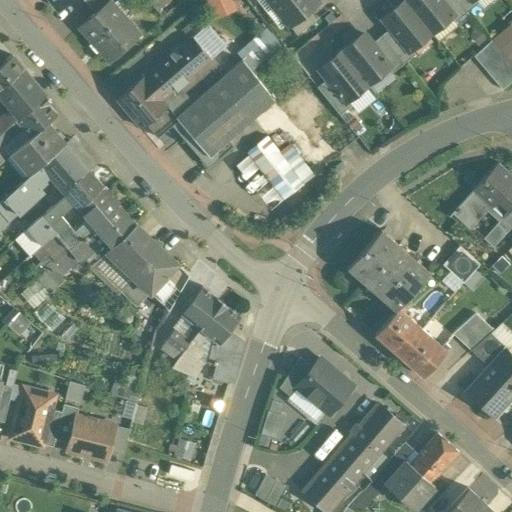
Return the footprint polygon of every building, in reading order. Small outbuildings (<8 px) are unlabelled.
[(108,0),(95,12),(78,27),(109,62),(140,34),(127,19),(135,12),(123,0),(116,0),(113,3),(110,0),(108,0)] [(90,0),(87,3),(95,12),(108,0),(90,0)] [(235,0),(210,0),(218,17),(239,8),(235,0)] [(279,0),(273,5),(289,24),(308,9),(317,2),(315,0),(279,0)] [(431,32),(404,0),(403,0),(383,17),(390,27),(409,50),(411,48),(431,32)] [(404,0),(431,32),(451,16),(453,15),(440,0),(404,0)] [(466,12),(456,0),(440,0),(453,15),(451,16),(455,21),(466,12)] [(456,0),(466,12),(478,3),(475,0),(456,0)] [(308,9),(289,24),(297,34),(316,19),(308,9)] [(511,25),(510,23),(492,40),(500,49),(511,38),(511,25)] [(269,26),(249,44),(264,60),(283,43),(269,26)] [(409,50),(390,27),(381,35),(403,63),(415,53),(411,48),(409,50)] [(371,42),(363,33),(341,50),(367,83),(388,67),(389,66),(371,42)] [(403,63),(381,35),(371,42),(389,66),(388,67),(392,72),(403,63)] [(192,36),(143,77),(162,100),(211,58),(192,36)] [(511,38),(500,49),(511,63),(511,38)] [(367,83),(341,50),(319,68),(327,77),(346,101),(347,99),(367,83)] [(27,72),(11,54),(5,59),(5,60),(0,64),(0,94),(27,72)] [(225,73),(211,58),(162,100),(176,116),(225,73)] [(225,73),(176,116),(185,126),(184,127),(209,156),(274,100),(242,59),(225,73)] [(27,72),(0,94),(13,109),(18,115),(44,93),(27,72)] [(143,77),(142,76),(116,99),(141,127),(146,123),(164,144),(184,127),(185,126),(176,116),(162,100),(143,77)] [(346,101),(327,77),(317,86),(339,114),(351,104),(347,99),(346,101)] [(18,115),(15,118),(21,125),(30,136),(47,121),(57,113),(48,103),(51,101),(44,93),(18,115)] [(13,109),(0,117),(0,118),(6,126),(15,118),(18,115),(13,109)] [(6,126),(3,129),(12,139),(20,131),(21,125),(15,118),(6,126)] [(47,121),(30,136),(21,143),(14,150),(5,158),(20,176),(19,176),(23,181),(40,165),(65,142),(47,121)] [(3,129),(0,132),(0,149),(12,139),(3,129)] [(228,164),(266,208),(310,170),(281,137),(272,145),(263,134),(228,164)] [(90,171),(65,142),(40,165),(48,174),(59,187),(65,193),(90,171)] [(511,174),(498,161),(473,189),(503,217),(511,206),(511,174)] [(40,165),(28,177),(40,191),(44,187),(41,184),(44,181),(43,179),(48,174),(40,165)] [(90,171),(65,193),(73,203),(78,209),(78,208),(103,186),(90,171)] [(23,181),(15,188),(15,189),(26,201),(29,204),(42,192),(40,191),(28,177),(23,181)] [(78,208),(78,209),(87,219),(93,227),(119,204),(103,186),(78,208)] [(59,187),(46,199),(52,205),(53,204),(65,193),(59,187)] [(26,201),(15,189),(5,198),(16,210),(26,201)] [(487,203),(473,190),(456,209),(470,222),(487,203)] [(73,203),(65,193),(53,204),(61,213),(73,203)] [(61,213),(53,204),(52,205),(41,215),(55,232),(67,221),(61,213)] [(119,204),(93,227),(101,235),(110,246),(135,223),(119,204)] [(511,206),(503,217),(497,223),(506,231),(511,225),(511,224),(511,206)] [(55,232),(41,215),(27,228),(41,244),(55,232)] [(87,219),(75,230),(82,238),(93,227),(87,219)] [(55,232),(41,244),(56,260),(69,248),(70,248),(82,238),(75,230),(67,221),(55,232)] [(110,246),(104,252),(124,271),(153,240),(154,238),(137,222),(135,223),(110,246)] [(93,227),(82,238),(70,248),(79,258),(81,261),(92,251),(93,250),(89,246),(101,235),(93,227)] [(381,229),(351,263),(368,277),(397,243),(381,229)] [(101,235),(89,246),(93,250),(92,251),(98,257),(104,252),(110,246),(101,235)] [(189,273),(153,240),(126,269),(150,291),(169,308),(189,273)] [(397,243),(368,277),(383,291),(413,257),(397,243)] [(460,246),(443,265),(463,282),(480,263),(460,246)] [(56,260),(44,271),(57,285),(62,280),(59,276),(79,258),(70,248),(69,248),(56,260)] [(383,291),(380,295),(396,309),(401,303),(429,272),(413,257),(383,291)] [(57,285),(44,271),(35,279),(48,293),(57,285)] [(150,291),(134,276),(120,291),(136,306),(150,291)] [(203,287),(183,314),(195,324),(201,328),(221,301),(203,287)] [(221,301),(201,328),(208,334),(214,338),(220,343),(227,334),(241,316),(221,301)] [(422,329),(402,311),(405,307),(401,303),(396,309),(375,333),(399,354),(422,329)] [(31,342),(42,330),(21,311),(10,323),(31,342)] [(493,329),(476,313),(453,333),(471,349),(490,331),(493,329)] [(195,324),(185,336),(191,341),(201,328),(195,324)] [(185,336),(176,328),(166,340),(182,353),(191,341),(185,336)] [(201,328),(191,341),(198,347),(208,334),(201,328)] [(442,347),(422,329),(399,354),(423,376),(449,345),(446,342),(442,347)] [(490,331),(471,349),(490,366),(503,351),(504,352),(508,347),(490,331)] [(227,334),(220,343),(214,338),(210,355),(209,358),(208,361),(216,363),(213,378),(229,382),(238,343),(227,334)] [(198,347),(191,341),(182,353),(201,368),(209,358),(210,355),(198,347)] [(511,359),(504,352),(503,351),(490,366),(468,390),(470,391),(471,390),(494,411),(493,413),(494,414),(506,401),(511,406),(511,359)] [(201,368),(182,353),(174,363),(199,382),(207,373),(201,368)] [(300,356),(279,387),(289,395),(297,386),(296,385),(312,367),(300,356)] [(352,385),(319,357),(312,367),(296,385),(297,386),(329,412),(352,385)] [(12,387),(0,383),(0,420),(3,422),(12,387)] [(24,387),(12,435),(41,443),(50,408),(46,407),(47,404),(39,391),(24,387)] [(62,411),(55,438),(69,442),(76,415),(78,407),(64,403),(62,411)] [(378,403),(349,436),(350,437),(374,458),(404,425),(378,403)] [(136,404),(131,421),(141,424),(146,407),(136,404)] [(62,411),(50,408),(41,443),(53,446),(55,438),(62,411)] [(271,434),(277,412),(262,408),(256,430),(271,434)] [(76,415),(69,442),(67,449),(106,460),(109,448),(115,425),(76,415)] [(129,428),(115,425),(109,448),(123,451),(129,428)] [(437,432),(409,463),(429,481),(444,468),(459,452),(437,432)] [(350,437),(341,447),(340,446),(302,490),(327,511),(374,458),(350,437)] [(404,442),(375,475),(384,483),(405,460),(406,460),(414,451),(404,442)] [(166,457),(164,474),(193,477),(194,460),(166,457)] [(406,460),(405,460),(384,483),(385,483),(413,509),(434,485),(429,481),(409,463),(406,460)] [(287,485),(266,474),(255,494),(276,505),(287,485)] [(375,475),(346,507),(354,511),(359,511),(385,483),(384,483),(375,475)] [(494,511),(468,487),(444,511),(494,511)]
